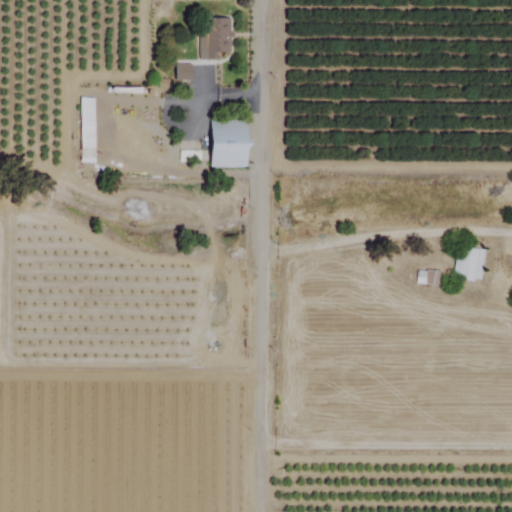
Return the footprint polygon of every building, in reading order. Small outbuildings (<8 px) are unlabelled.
[(198,34),(198,60),(229,60),(230,20),(205,20),(204,34),(198,34)] [(174,81),(191,81),(191,65),(174,65),(174,81)] [(211,121),(212,169),(248,168),(247,120),(211,121)] [(480,284),(484,250),(457,247),(453,281),(480,284)] [(438,285),(438,272),(415,272),(415,285),(438,285)]
